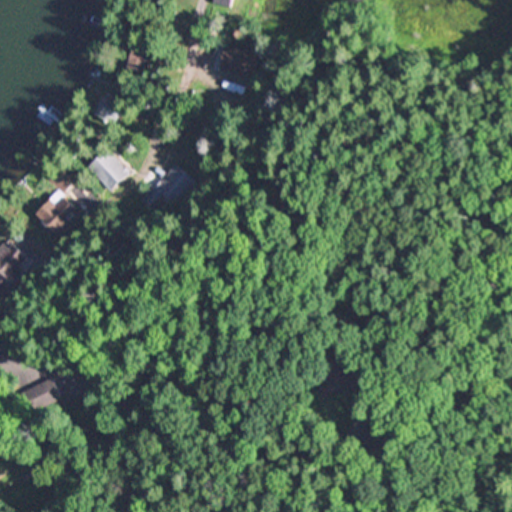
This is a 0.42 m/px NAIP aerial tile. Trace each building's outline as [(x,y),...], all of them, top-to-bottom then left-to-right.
[(237,0),(218,0),(217,4),(235,8),(237,0)] [(153,56),(146,75),(130,69),(142,36),(154,40),(149,54),(153,56)] [(236,55),(219,62),(215,52),(214,49),(230,42),(235,54),(236,55)] [(125,115),(118,128),(115,126),(99,116),(110,97),(129,109),(125,115)] [(126,164),(112,177),(111,175),(96,159),(109,146),(121,159),(126,164)] [(81,226),(70,238),(67,242),(59,235),(57,237),(49,229),(51,226),(40,216),(66,187),(58,181),(53,176),(65,163),(71,168),(82,178),(67,194),(71,197),(69,199),(82,211),(74,220),(79,224),(81,226)] [(196,191),(191,197),(185,206),(179,202),(173,211),(165,205),(159,214),(151,208),(146,205),(142,202),(146,197),(150,192),(153,187),(159,191),(166,181),(171,174),(176,168),(178,164),(202,182),(200,185),(196,191)] [(223,175),(222,182),(208,178),(210,172),(223,175)] [(17,244),(32,258),(22,268),(27,273),(13,287),(0,300),(0,253),(9,244),(12,248),(17,244)] [(380,371),(371,394),(335,380),(340,367),(344,357),(372,368),(380,371)] [(64,379),(76,401),(96,390),(84,368),(64,379)] [(69,399),(39,413),(30,391),(59,378),(69,399)] [(17,422),(11,438),(8,436),(7,436),(4,435),(1,434),(0,433),(0,415),(2,416),(4,416),(6,417),(7,418),(17,422)] [(399,428),(391,451),(370,444),(378,421),(399,428)]
